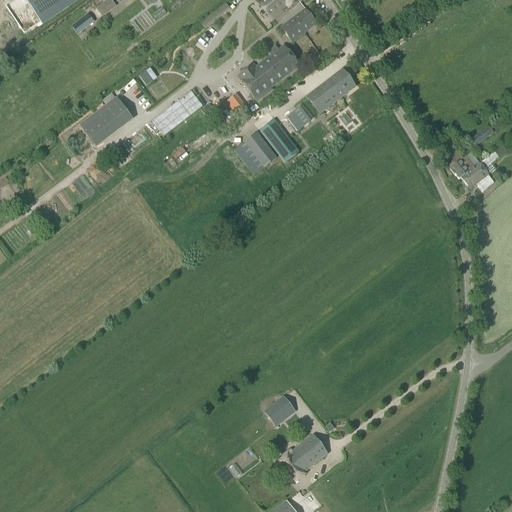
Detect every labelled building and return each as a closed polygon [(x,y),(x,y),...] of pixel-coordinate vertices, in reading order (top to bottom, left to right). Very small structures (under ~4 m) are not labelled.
[(102,16),(115,6),(110,0),(107,0),(96,9),(102,16)] [(289,10),(299,2),(297,0),(257,0),(256,1),(272,22),(288,9),(289,10)] [(305,10),(283,27),(281,29),(292,44),(316,25),(305,10)] [(88,15),(72,28),(78,35),(93,22),(88,15)] [(284,47),(279,51),(275,45),(268,51),(272,56),(255,69),(253,66),(238,78),(257,102),(272,91),(270,89),(299,67),(284,47)] [(319,115),(322,113),(355,88),(342,71),(306,98),(319,115)] [(146,73),(139,77),(146,87),(153,82),(146,73)] [(235,119),(247,110),(236,95),(224,104),(235,119)] [(117,99),(80,127),(92,144),(129,116),(117,99)] [(297,132),(312,120),(302,107),(286,119),(297,132)] [(285,164),(299,153),(274,120),(260,131),(285,164)] [(488,127),(467,143),(472,150),(493,134),(488,127)] [(276,159),(257,134),(234,151),(254,177),(276,159)] [(483,194),(494,184),(484,171),(499,159),(504,155),(500,148),(494,153),(479,165),(474,168),(461,179),(470,191),(472,189),(471,189),(476,185),(483,194)] [(479,165),(470,154),(462,161),(458,157),(448,163),(451,168),(450,170),(459,181),(461,179),(474,168),(479,165)] [(282,397),(263,412),(275,427),(294,412),(282,397)] [(327,455),(312,436),(292,453),(290,451),(277,461),(295,483),(305,476),(304,474),(327,455)] [(273,456),(278,453),(273,445),(268,448),(273,456)] [(293,511),(286,502),(273,511),(293,511)]
